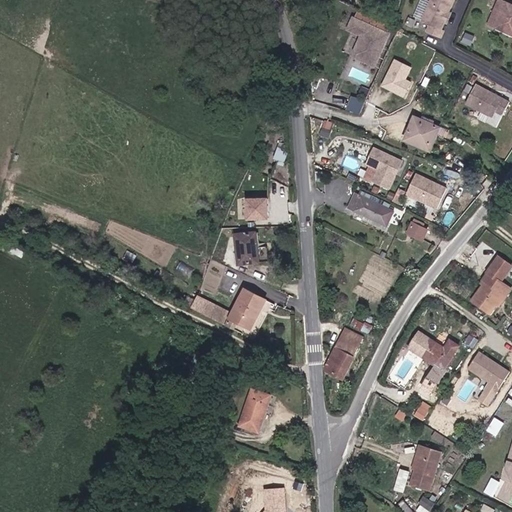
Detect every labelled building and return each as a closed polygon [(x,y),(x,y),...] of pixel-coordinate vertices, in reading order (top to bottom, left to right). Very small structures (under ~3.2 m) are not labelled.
[(442,32),(455,0),(432,0),(423,24),(429,26),(426,33),(442,40),(445,33),(442,32)] [(511,4),(504,1),(494,26),(511,33),(511,4)] [(374,66),(389,35),(354,19),(349,30),(363,36),(355,52),(357,58),(374,66)] [(472,48),(476,39),(468,36),(464,44),(472,48)] [(412,67),(394,58),(381,87),(405,99),(413,82),(406,79),(412,67)] [(505,117),(511,104),(478,87),(468,106),(495,120),(498,114),(505,117)] [(361,113),(366,98),(352,94),(347,109),(361,113)] [(331,136),(334,122),(326,119),(322,134),(331,136)] [(441,130),(417,120),(406,144),(426,152),(433,139),(436,140),(441,130)] [(436,140),(433,139),(426,152),(430,154),(436,140)] [(394,174),(396,169),(398,170),(402,162),(374,148),(366,164),(378,170),(372,182),(388,190),(395,176),(394,174)] [(436,210),(446,190),(416,175),(406,194),(436,210)] [(387,227),(393,213),(356,195),(349,208),(387,227)] [(266,198),(243,198),(244,218),(266,218),(266,198)] [(423,240),(428,231),(415,224),(410,234),(423,240)] [(263,263),(260,233),(241,234),(243,264),(263,263)] [(511,268),(499,258),(487,274),(485,283),(471,302),(489,315),(497,305),(504,296),(509,290),(500,283),(511,268)] [(267,303),(247,292),(231,321),(252,332),(267,303)] [(497,305),(498,307),(505,297),(504,296),(497,305)] [(192,309),(224,324),(229,313),(197,298),(192,309)] [(416,334),(406,350),(440,372),(456,348),(451,344),(445,353),(416,334)] [(359,345),(342,336),(327,364),(327,366),(344,375),(359,345)] [(202,368),(211,354),(198,347),(191,362),(202,368)] [(456,348),(440,372),(444,375),(461,351),(456,348)] [(488,406),(509,372),(478,353),(468,370),(487,382),(477,399),(488,406)] [(259,435),(275,400),(256,392),(240,428),(259,435)] [(425,419),(432,405),(423,400),(416,414),(425,419)] [(415,457),(420,458),(439,463),(442,454),(418,447),(415,457)] [(511,482),(510,481),(505,468),(509,458),(507,457),(497,479),(511,485),(511,482)] [(411,487),(430,493),(439,463),(420,458),(411,487)] [(396,489),(406,491),(410,470),(400,467),(396,489)] [(493,495),(500,481),(492,477),(485,491),(493,495)] [(262,490),(264,511),(262,511),(284,511),(283,488),(262,490)]
